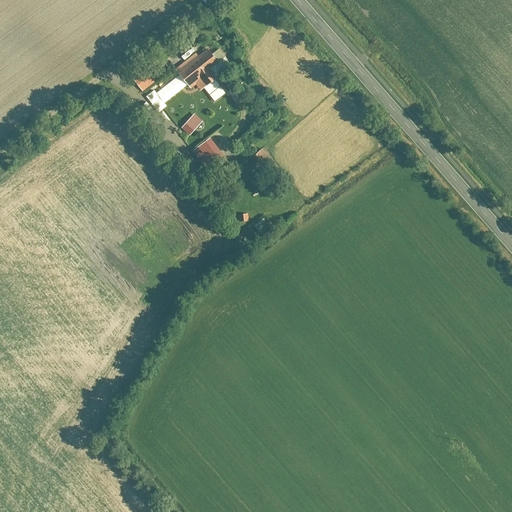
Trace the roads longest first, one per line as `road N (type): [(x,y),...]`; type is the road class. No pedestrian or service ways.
road 1 (tertiary): [(298,0),(511,244)]
road 2 (unclassified): [(0,152),(207,0)]
